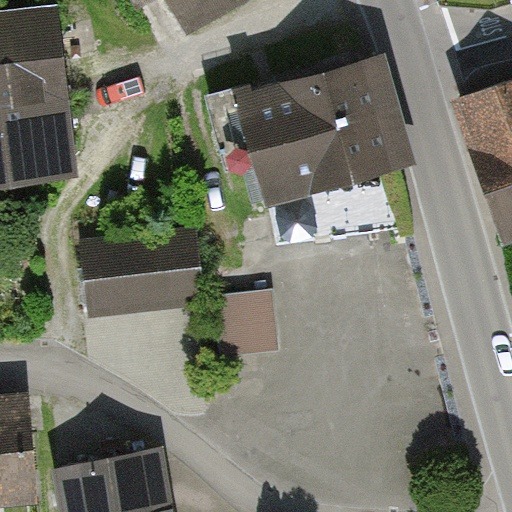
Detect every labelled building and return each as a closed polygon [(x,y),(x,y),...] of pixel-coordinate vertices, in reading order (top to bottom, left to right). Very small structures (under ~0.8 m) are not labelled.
[(135,0),(139,8),(152,0),(172,0),(185,23),(227,0),(135,0)] [(48,15),(0,19),(0,170),(69,163),(62,94),(56,94),(48,15)] [(251,84),(210,96),(231,168),(259,160),(269,194),(403,156),(376,60),(254,95),(251,84)] [(511,84),(462,101),(508,244),(511,242),(511,84)] [(88,246),(95,309),(199,297),(192,234),(88,246)] [(280,351),(273,288),(214,295),(221,358),(280,351)] [(25,404),(0,405),(0,494),(32,493),(25,404)] [(163,511),(152,452),(61,469),(69,511),(163,511)]
